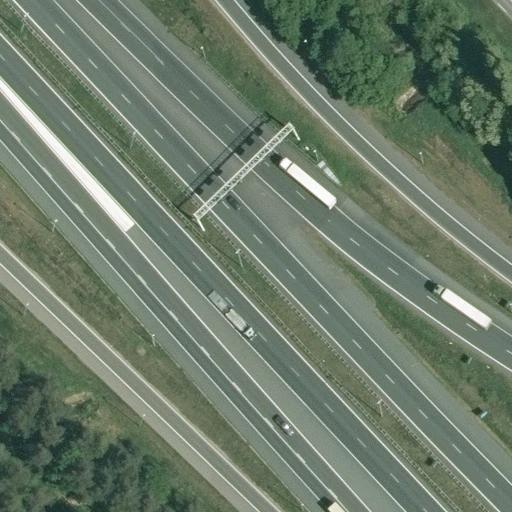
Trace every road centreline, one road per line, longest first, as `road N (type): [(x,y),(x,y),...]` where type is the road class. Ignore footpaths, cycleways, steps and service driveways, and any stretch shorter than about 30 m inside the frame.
road 1 (motorway): [(511,503),(32,0)]
road 2 (motorway): [(0,58),(424,511)]
road 3 (motorway): [(511,352),(379,262),(295,192),(99,0)]
road 4 (motorway): [(0,120),(347,511)]
road 5 (motorway): [(511,273),(350,138),(223,0)]
road 6 (motorway): [(0,254),(268,511)]
